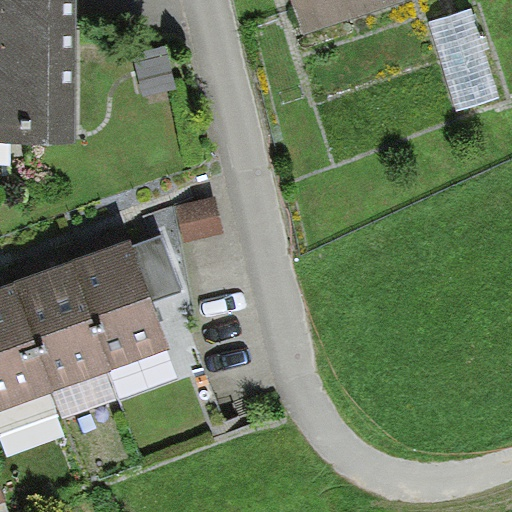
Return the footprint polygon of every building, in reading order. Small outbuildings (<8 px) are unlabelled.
[(78,0),(0,0),(0,142),(75,143),(78,0)] [(291,0),(304,36),(416,0),(415,0),(291,0)] [(470,9),(431,22),(459,108),(498,96),(470,9)] [(177,88),(166,45),(131,54),(142,97),(177,88)] [(215,197),(177,206),(186,242),(224,233),(215,197)] [(111,371),(171,349),(152,301),(131,246),(124,228),(66,249),(111,371)] [(160,235),(131,246),(152,301),(180,291),(160,235)] [(0,275),(45,393),(111,371),(66,249),(0,273),(0,275)] [(0,275),(0,409),(45,393),(0,275)]
